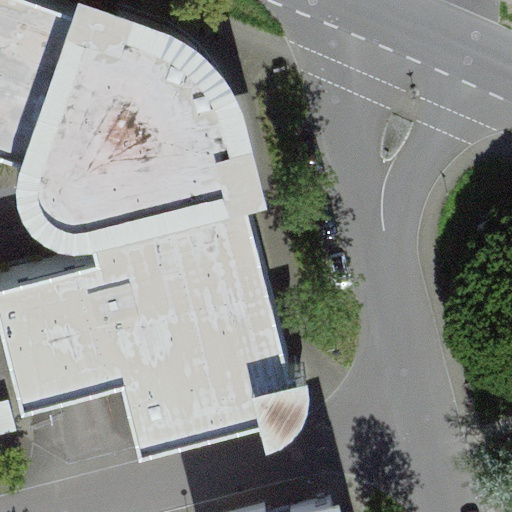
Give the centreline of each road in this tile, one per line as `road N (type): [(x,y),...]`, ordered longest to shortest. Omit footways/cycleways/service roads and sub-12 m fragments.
road 1 (residential): [(436,30),(406,106),(387,202),(437,419)]
road 2 (residential): [(116,495),(437,419)]
